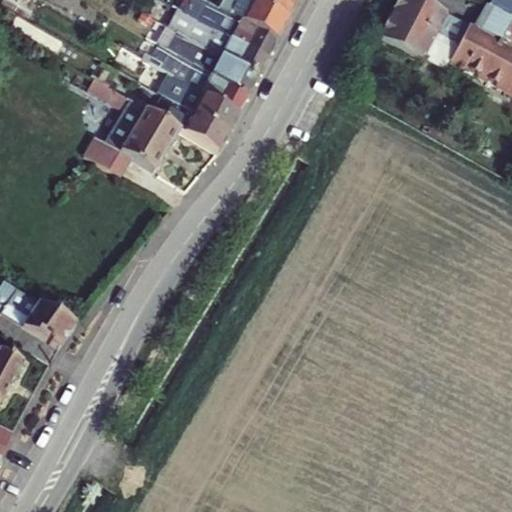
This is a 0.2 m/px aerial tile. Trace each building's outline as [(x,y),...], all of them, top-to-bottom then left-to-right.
[(188,0),(180,15),(195,23),(204,6),(193,0),(188,0)] [(222,0),(215,12),(234,23),(271,45),(292,5),(283,0),(236,0),(234,3),(228,0),(222,0)] [(511,30),(484,15),(472,37),(401,0),(399,0),(375,45),(418,68),(425,57),(511,103),(511,30)] [(511,0),(492,0),(486,13),(484,15),(511,30),(511,0)] [(215,34),(241,49),(263,61),(271,45),(234,23),(215,12),(204,6),(195,23),(215,34)] [(252,81),(263,61),(241,49),(215,34),(195,23),(180,15),(173,11),(162,30),(195,49),(214,59),(252,81)] [(205,77),(221,86),(243,99),(252,81),(214,59),(195,49),(191,56),(210,67),(205,77)] [(185,91),(193,96),(197,99),(233,119),(243,99),(221,86),(205,77),(170,57),(160,77),(167,81),(177,87),(185,91)] [(160,77),(159,76),(151,90),(158,94),(167,81),(160,77)] [(185,91),(177,87),(174,92),(181,96),(185,91)] [(113,156),(126,163),(127,163),(148,176),(173,136),(138,115),(99,92),(93,102),(108,111),(100,125),(87,147),(110,161),(113,156)] [(172,110),(187,119),(222,140),(233,119),(197,99),(191,109),(172,97),(167,106),(172,110)] [(173,136),(212,159),(222,140),(187,119),(183,126),(162,114),(161,116),(143,106),(138,115),(173,136)] [(110,161),(87,147),(77,164),(114,185),(127,163),(126,163),(113,156),(110,161)] [(68,330),(0,290),(0,324),(35,346),(51,356),(68,330)] [(0,341),(28,359),(35,346),(0,324),(0,341)] [(44,369),(51,356),(35,346),(28,359),(44,369)] [(0,397),(15,367),(0,359),(0,397)]
